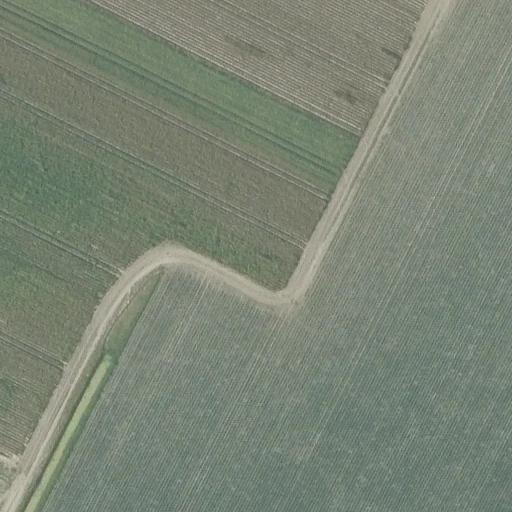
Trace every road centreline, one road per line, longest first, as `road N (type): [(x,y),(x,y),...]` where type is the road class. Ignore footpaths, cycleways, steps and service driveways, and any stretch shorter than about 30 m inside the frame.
road 1 (track): [(464,0),(293,343),(144,272),(126,288)]
road 2 (track): [(126,288),(7,511)]
road 3 (track): [(126,288),(0,224)]
